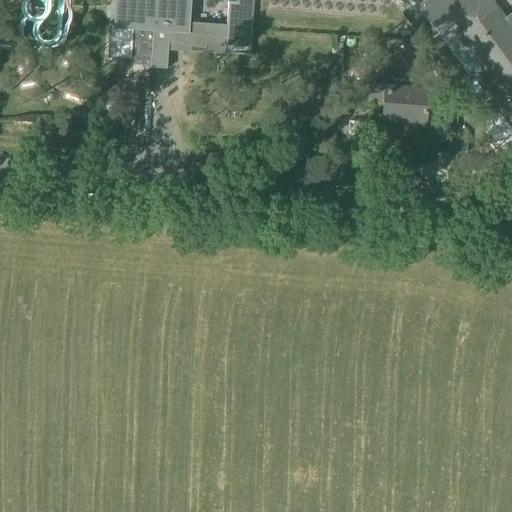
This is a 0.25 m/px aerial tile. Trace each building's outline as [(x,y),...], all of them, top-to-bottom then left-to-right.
[(182,47),(187,47),(187,46),(189,0),(113,0),(112,28),(131,29),(131,28),(152,30),(150,67),(165,68),(166,51),(166,44),(182,45),(182,47)] [(251,0),(237,0),(237,4),(227,4),(226,27),(196,25),(188,25),(187,46),(187,47),(189,47),(204,48),(204,53),(248,56),(249,38),(250,28),(251,0)] [(425,0),(415,8),(433,31),(446,22),(484,73),(474,80),(511,131),(511,13),(504,19),(495,8),(488,0),(425,0)] [(112,28),(109,28),(107,59),(127,60),(127,66),(150,67),(152,30),(131,28),(131,29),(112,28)] [(399,73),(398,82),(421,86),(423,78),(399,73)] [(424,123),(426,90),(373,86),(374,76),(359,75),(357,98),(384,100),(382,121),(398,122),(397,125),(412,126),(412,123),(424,123)]
